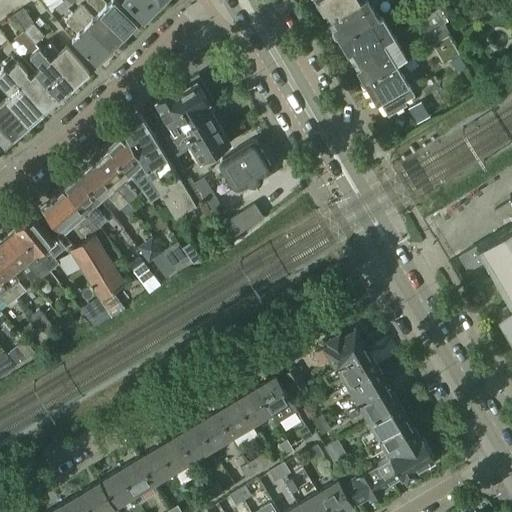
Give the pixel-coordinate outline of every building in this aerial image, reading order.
[(61,0),(55,6),(62,13),(69,6),(62,0),(61,0)] [(111,47),(125,33),(91,0),(89,0),(99,9),(93,15),(81,2),(73,10),(111,47)] [(106,0),(91,0),(125,33),(139,18),(119,0),(108,0),(107,1),(106,0)] [(157,0),(131,0),(145,13),(157,0)] [(359,0),(318,0),(329,18),(359,0)] [(359,0),(329,18),(341,39),(373,20),(379,16),(375,11),(378,0),(359,0)] [(414,15),(419,24),(442,10),(437,1),(414,15)] [(97,62),(111,47),(73,10),(65,18),(78,31),(73,37),(97,62)] [(442,10),(419,24),(424,32),(447,19),(442,10)] [(341,39),(353,59),(385,41),(394,35),(382,14),(379,16),(373,20),(341,39)] [(33,22),(24,30),(35,43),(45,34),(33,22)] [(442,64),(459,54),(446,32),(429,42),(442,64)] [(394,35),(385,41),(353,59),(365,80),(397,62),(406,56),(398,42),(394,35)] [(43,46),(75,82),(90,69),(66,43),(59,49),(51,39),(43,46)] [(36,69),(60,95),(75,82),(43,46),(41,47),(39,45),(30,53),(41,65),(36,69)] [(8,68),(45,109),(60,95),(36,69),(30,75),(26,71),(28,69),(18,59),(8,68)] [(397,62),(365,80),(378,102),(394,92),(401,103),(416,94),(397,62)] [(7,96),(30,122),(45,109),(8,68),(5,65),(0,69),(0,81),(10,93),(7,96)] [(175,91),(174,88),(156,98),(174,129),(164,134),(175,154),(185,148),(185,146),(191,143),(201,159),(230,141),(207,101),(209,100),(196,78),(175,91)] [(0,118),(16,136),(30,122),(7,96),(1,101),(0,99),(0,118)] [(125,132),(153,178),(176,216),(196,204),(139,108),(120,124),(125,132)] [(0,149),(0,150),(16,136),(0,118),(0,149)] [(153,178),(125,132),(114,142),(112,140),(105,146),(129,174),(141,188),(153,178)] [(253,141),(221,161),(235,184),(268,164),(253,141)] [(98,153),(99,155),(92,161),(127,200),(136,192),(124,179),(129,174),(105,146),(98,153)] [(119,207),(127,200),(92,161),(85,167),(84,165),(77,171),(101,199),(107,194),(119,207)] [(69,179),(70,180),(64,185),(99,225),(107,218),(95,204),(101,199),(77,171),(69,179)] [(196,181),(216,213),(223,208),(204,176),(200,179),(196,181)] [(99,225),(64,185),(61,188),(60,187),(51,194),(53,195),(39,207),(62,233),(76,220),(83,227),(86,225),(90,230),(99,225)] [(511,193),(510,194),(511,196),(511,223),(461,254),(469,267),(484,258),(511,303),(499,309),(511,331),(511,193)] [(263,219),(254,205),(222,225),(230,239),(263,219)] [(14,228),(49,270),(59,262),(54,256),(65,246),(56,234),(52,238),(32,213),(15,227),(14,228)] [(39,278),(49,270),(14,228),(0,239),(0,244),(19,267),(32,283),(39,278)] [(95,233),(70,248),(101,297),(125,282),(95,233)] [(19,267),(0,244),(0,278),(15,298),(25,289),(12,273),(19,267)] [(183,259),(171,244),(162,250),(174,266),(183,259)] [(194,249),(187,253),(194,263),(200,259),(194,249)] [(176,269),(174,266),(162,250),(152,258),(166,277),(176,269)] [(134,270),(150,290),(160,282),(144,262),(134,270)] [(7,304),(15,298),(0,278),(0,305),(4,301),(7,304)] [(31,314),(40,326),(46,334),(55,327),(39,308),(31,314)] [(40,326),(33,331),(46,346),(53,341),(46,334),(40,326)] [(323,372),(324,373),(367,347),(354,326),(341,334),(338,330),(326,337),(328,342),(314,350),(321,362),(331,357),(336,365),(323,372)] [(16,364),(36,352),(34,351),(27,342),(24,338),(7,353),(16,364)] [(347,384),(378,365),(367,347),(324,373),(329,381),(341,374),(347,384)] [(346,408),(389,382),(378,365),(347,384),(352,392),(340,399),(346,408)] [(294,366),(284,372),(295,390),(305,384),(294,366)] [(297,409),(276,374),(256,386),(271,412),(277,421),(297,409)] [(369,419),(400,401),(389,382),(346,408),(351,417),(363,410),(369,419)] [(309,391),(305,384),(295,390),(300,397),(309,391)] [(271,412),(256,386),(236,397),(251,423),(271,412)] [(251,423),(236,397),(216,409),(232,435),(251,423)] [(367,445),(411,419),(400,401),(369,419),(374,428),(362,435),(367,445)] [(232,435),(216,409),(197,421),(213,447),(232,435)] [(322,412),(312,418),(317,425),(326,420),(322,412)] [(385,456),(386,457),(413,441),(423,435),(423,434),(421,435),(411,419),(367,445),(372,453),(384,446),(389,454),(385,456)] [(331,427),(326,420),(317,425),(321,433),(331,427)] [(213,447),(197,421),(177,433),(182,441),(193,459),(213,447)] [(298,429),(304,439),(312,434),(306,424),(298,429)] [(164,441),(158,444),(173,470),(193,459),(182,441),(177,433),(164,441)] [(385,489),(383,486),(405,473),(408,477),(419,470),(416,466),(435,455),(423,435),(413,441),(386,457),(391,465),(383,470),(378,461),(357,474),(346,480),(358,501),(368,495),(370,498),(385,489)] [(349,456),(338,437),(325,445),(336,464),(349,456)] [(279,443),(286,454),(294,449),(287,438),(279,443)] [(317,443),(309,448),(316,458),(324,454),(317,443)] [(153,482),(173,470),(158,444),(138,456),(153,482)] [(138,456),(118,468),(134,494),(153,482),(138,456)] [(256,457),(248,461),(254,472),(262,468),(256,457)] [(292,477),(289,479),(286,473),(291,471),(284,460),(276,464),(283,475),(292,492),(298,488),(292,477)] [(240,466),(247,477),(254,472),(248,461),(240,466)] [(276,464),(268,469),(275,480),(283,475),(276,464)] [(342,474),(346,480),(357,474),(353,467),(342,474)] [(114,506),(134,494),(118,468),(99,480),(114,506)] [(339,511),(354,503),(339,478),(318,490),(331,511),(339,511)] [(99,480),(79,491),(91,511),(103,511),(114,506),(99,480)] [(215,496),(223,491),(217,480),(209,485),(215,496)] [(237,488),(244,499),(252,494),(245,483),(237,488)] [(201,490),(208,500),(215,496),(209,485),(201,490)] [(229,492),(236,503),(244,499),(237,488),(229,492)] [(304,511),(331,511),(318,490),(299,502),(304,511)] [(65,511),(91,511),(79,491),(60,503),(65,511)] [(304,511),(299,502),(281,511),(304,511)] [(65,511),(60,503),(45,511),(65,511)]
